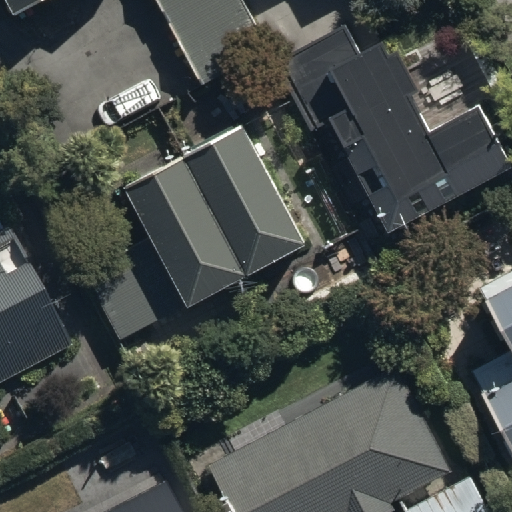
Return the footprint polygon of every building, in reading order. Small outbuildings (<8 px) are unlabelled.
[(271,44),(247,0),(11,0),(12,1),(14,0),(167,0),(208,78),(271,44)] [(349,19),(276,56),(311,125),(335,113),(390,222),(511,160),(511,156),(479,90),(428,116),(413,86),(422,81),(399,36),(391,40),(385,28),(360,40),(349,19)] [(310,229),(244,111),(233,118),(220,95),(179,118),(190,138),(127,173),(156,225),(84,265),(122,334),(310,229)] [(0,372),(67,336),(2,218),(0,219),(0,372)] [(511,265),(484,280),(511,333),(511,370),(486,384),(511,434),(511,265)] [(398,360),(212,456),(240,511),(375,511),(401,499),(407,511),(493,511),(472,471),(409,503),(402,490),(452,464),(398,360)] [(182,511),(153,454),(119,472),(123,480),(61,511),(182,511)]
